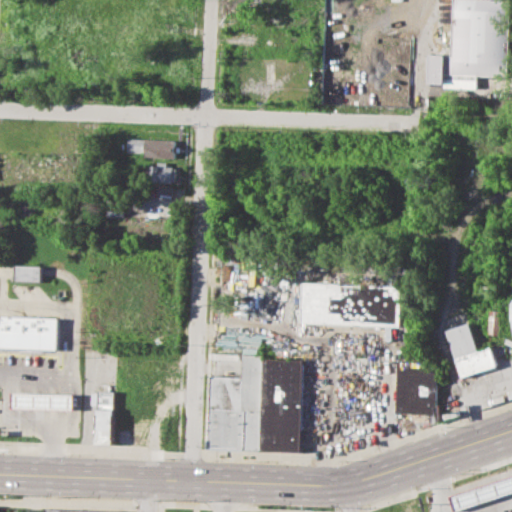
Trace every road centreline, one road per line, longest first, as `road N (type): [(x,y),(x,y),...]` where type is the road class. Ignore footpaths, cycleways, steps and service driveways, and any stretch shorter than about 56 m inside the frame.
road 1 (secondary): [(511,428),(350,483),(0,467)]
road 2 (residential): [(210,0),(196,476)]
road 3 (residential): [(0,115),(421,126)]
